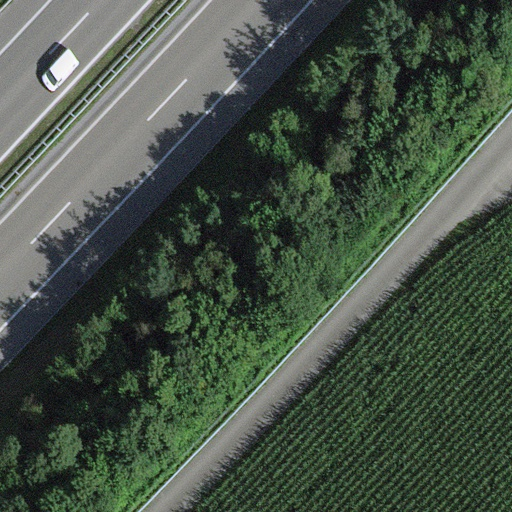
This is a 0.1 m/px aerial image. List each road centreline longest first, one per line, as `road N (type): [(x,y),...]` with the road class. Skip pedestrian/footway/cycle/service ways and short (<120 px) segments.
road 1 (track): [(511,134),(164,511)]
road 2 (motorway): [(0,279),(263,0)]
road 3 (motorway): [(98,0),(0,105)]
